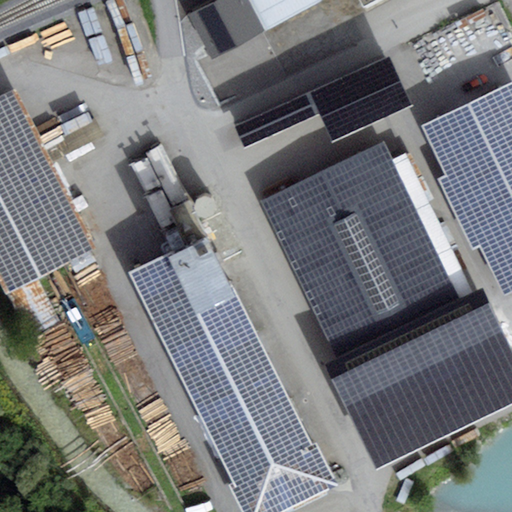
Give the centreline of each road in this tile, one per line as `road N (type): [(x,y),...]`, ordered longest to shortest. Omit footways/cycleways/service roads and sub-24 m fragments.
road 1 (residential): [(374,511),(192,135)]
road 2 (residential): [(469,0),(192,135)]
road 3 (residential): [(192,135),(167,0)]
